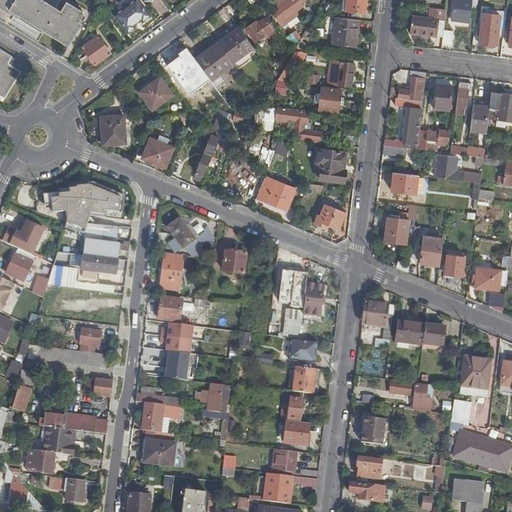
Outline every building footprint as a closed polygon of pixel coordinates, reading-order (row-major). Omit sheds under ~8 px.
[(67,46),(68,46),(77,24),(78,24),(77,23),(81,17),(64,6),(60,13),(39,0),(0,0),(0,8),(17,19),(19,17),(67,46)] [(135,0),(113,16),(127,34),(135,28),(134,26),(140,21),(142,23),(151,17),(138,0),(135,0)] [(280,9),(272,14),(282,27),(300,13),(298,10),(304,5),(300,0),(278,0),(276,3),(280,9)] [(365,14),(366,0),(343,0),(343,4),(346,4),(345,12),(365,14)] [(454,0),(452,20),(469,23),(471,0),(454,0)] [(64,6),(81,17),(83,14),(66,3),(64,6)] [(410,33),(443,37),(447,10),(430,8),(429,19),(412,17),(410,33)] [(271,31),(276,26),(270,18),(266,21),(264,19),(255,25),(254,23),(246,29),(255,42),(263,37),(267,42),(275,36),(271,31)] [(356,47),(359,21),(337,18),(334,44),(356,47)] [(77,24),(68,46),(80,25),(78,24),(77,24)] [(497,46),(498,28),(481,26),(479,45),(497,46)] [(239,29),(217,44),(232,65),(254,48),(239,29)] [(299,41),(292,33),(286,38),(294,48),(299,41)] [(111,54),(98,36),(82,48),(95,66),(111,54)] [(217,44),(195,60),(211,82),(233,66),(232,65),(217,44)] [(0,51),(0,95),(4,98),(20,72),(6,64),(10,57),(0,51)] [(294,51),(277,80),(284,81),(299,54),(294,51)] [(328,87),(338,88),(338,87),(351,89),(354,64),(341,62),(341,64),(339,63),(339,65),(330,63),(328,87)] [(170,67),(163,72),(174,88),(182,82),(170,67)] [(423,102),(427,74),(411,72),(411,77),(412,78),(411,91),(400,90),(399,99),(423,102)] [(159,78),(139,92),(152,110),(172,96),(159,78)] [(176,90),(180,96),(184,94),(195,107),(208,97),(210,99),(213,98),(210,95),(206,90),(199,81),(193,86),(191,83),(182,90),(180,87),(176,90)] [(469,84),(459,83),(455,114),(465,115),(466,108),(469,91),(469,86),(469,84)] [(38,84),(33,96),(39,98),(43,87),(38,84)] [(449,111),(452,87),(436,85),(433,108),(449,111)] [(338,113),(341,90),(321,88),(318,110),(338,113)] [(511,96),(491,92),(490,108),(488,118),(511,122),(511,96)] [(423,102),(399,99),(396,98),(395,106),(407,107),(422,109),(423,102)] [(488,118),(490,108),(473,106),(470,131),(487,133),(488,118)] [(402,143),(385,140),(384,146),(407,149),(417,150),(419,131),(422,109),(407,107),(402,143)] [(308,112),(276,108),(274,119),(287,121),(286,130),(293,131),(292,135),(291,139),(318,143),(319,132),(303,130),(304,123),(307,124),(308,115),(307,115),(308,112)] [(244,114),(235,112),(233,120),(242,123),(244,114)] [(215,123),(210,135),(211,136),(219,139),(229,115),(222,113),(217,124),(215,123)] [(124,131),(123,117),(100,118),(102,146),(125,145),(124,131)] [(135,140),(140,142),(144,133),(139,130),(135,140)] [(439,134),(419,131),(417,150),(438,152),(439,143),(448,144),(449,132),(440,131),(439,134)] [(194,179),(201,182),(219,139),(211,136),(201,160),(200,163),(194,179)] [(280,138),(276,148),(279,150),(280,147),(286,152),(287,149),(280,138)] [(173,148),(150,139),(142,159),(164,169),(173,148)] [(407,149),(384,146),(383,155),(406,158),(407,149)] [(468,148),(451,146),(450,154),(467,156),(468,148)] [(261,148),(257,162),(269,166),(273,151),(261,148)] [(342,153),(315,150),(313,168),(318,168),(316,180),(341,183),(342,171),(340,170),(342,153)] [(440,156),(436,179),(473,183),(474,175),(456,173),(458,158),(440,156)] [(502,166),(503,161),(484,158),(483,167),(486,167),(486,164),(502,166)] [(175,159),(168,176),(176,180),(183,163),(175,159)] [(511,163),(508,163),(506,175),(499,174),(498,184),(511,185),(511,163)] [(418,176),(394,173),(392,192),(416,195),(418,176)] [(286,211),(294,190),(265,178),(256,199),(286,211)] [(59,190),(60,193),(42,196),(43,207),(50,206),(52,215),(57,214),(66,213),(65,231),(84,235),(87,224),(88,217),(106,219),(106,218),(121,219),(122,215),(123,208),(124,197),(92,184),(68,186),(68,189),(59,190)] [(480,199),(494,201),(495,192),(481,190),(480,199)] [(337,231),(345,213),(324,205),(319,217),(317,216),(313,225),(324,230),(325,226),(337,231)] [(414,219),(416,206),(410,205),(408,218),(414,219)] [(406,245),(409,220),(388,218),(384,242),(406,245)] [(180,220),(168,228),(183,250),(194,241),(180,220)] [(8,228),(2,242),(18,249),(32,256),(44,230),(27,222),(21,234),(8,228)] [(118,228),(87,224),(84,235),(83,239),(85,240),(116,244),(118,228)] [(421,264),(440,266),(441,265),(442,256),(444,240),(424,237),(421,264)] [(116,244),(85,240),(83,256),(117,261),(119,252),(129,253),(130,243),(125,242),(124,245),(116,244)] [(32,256),(18,249),(13,260),(6,275),(23,282),(35,258),(32,256)] [(246,254),(225,251),(223,271),(243,274),(246,254)] [(78,256),(58,253),(54,266),(49,281),(47,286),(113,295),(114,286),(98,284),(99,273),(81,271),(83,256),(78,256)] [(309,261),(292,254),(290,279),(306,282),(309,261)] [(116,275),(117,261),(83,256),(81,271),(99,273),(116,275)] [(463,277),(465,258),(448,256),(447,266),(445,275),(463,277)] [(182,264),(164,261),(160,290),(179,292),(182,264)] [(500,286),(502,271),(478,268),(476,288),(499,291),(500,286)] [(38,277),(32,294),(43,299),(47,286),(49,281),(38,277)] [(14,285),(0,278),(0,313),(1,314),(14,285)] [(285,279),(276,278),(268,336),(278,337),(285,279)] [(289,280),(285,279),(278,337),(291,339),(299,340),(300,333),(284,330),(289,289),(305,291),(306,282),(290,279),(289,280)] [(366,291),(365,295),(376,296),(380,290),(372,287),(366,291)] [(365,295),(362,325),(392,328),(394,307),(375,304),(376,296),(365,295)] [(182,301),(161,298),(158,320),(179,322),(182,301)] [(326,302),(311,300),(308,318),(324,320),(326,302)] [(0,317),(0,340),(4,343),(13,324),(0,317)] [(396,342),(423,346),(423,344),(425,327),(415,326),(415,324),(399,322),(396,342)] [(444,328),(425,325),(425,327),(423,344),(442,346),(444,328)] [(97,339),(100,340),(101,332),(82,329),(80,345),(96,347),(97,339)] [(249,334),(240,333),(238,345),(248,346),(249,334)] [(374,345),(388,347),(389,339),(374,338),(374,345)] [(299,340),(291,339),(289,355),(315,358),(317,342),(299,340)] [(19,355),(25,358),(30,342),(24,340),(19,355)] [(105,368),(107,355),(30,346),(29,346),(27,359),(105,368)] [(186,381),(189,354),(168,352),(167,362),(166,369),(164,379),(186,381)] [(270,363),(272,355),(255,352),(254,361),(270,363)] [(491,362),(491,361),(470,358),(469,364),(464,363),(461,387),(487,390),(491,362)] [(21,366),(13,362),(6,378),(14,382),(21,366)] [(511,363),(504,363),(501,386),(511,388),(511,363)] [(314,385),(316,369),(296,367),(293,392),(303,394),(313,394),(316,395),(317,385),(314,385)] [(111,397),(113,382),(96,380),(94,395),(111,397)] [(413,404),(412,410),(430,412),(431,400),(425,399),(426,386),(418,384),(416,384),(415,386),(391,383),(390,393),(411,395),(414,396),(413,404)] [(208,412),(230,415),(230,409),(226,409),(228,393),(227,393),(228,387),(212,385),(210,392),(203,391),(202,403),(209,404),(208,412)] [(19,386),(12,409),(22,412),(29,390),(19,386)] [(299,420),(303,394),(293,392),(286,391),(282,418),(299,420)] [(136,395),(136,403),(146,404),(180,408),(181,408),(182,400),(136,395)] [(146,404),(142,431),(145,431),(160,433),(162,418),(179,420),(180,408),(146,404)] [(452,421),(462,423),(463,418),(466,419),(467,406),(455,404),(452,421)] [(0,411),(0,436),(1,437),(5,422),(7,417),(8,412),(1,408),(0,411)] [(229,420),(230,415),(208,412),(203,411),(202,417),(229,420)] [(106,435),(108,422),(96,421),(96,418),(66,414),(65,418),(64,430),(71,431),(75,431),(106,435)] [(64,430),(65,418),(46,415),(45,420),(41,420),(40,427),(44,427),(47,428),(64,430)] [(383,446),(385,420),(364,418),(361,443),(383,446)] [(306,446),(309,424),(286,421),(283,443),(306,446)] [(71,431),(64,430),(47,428),(46,439),(44,452),(54,453),(54,454),(70,456),(71,446),(70,446),(71,431)] [(160,433),(145,431),(144,438),(171,441),(172,434),(160,433)] [(506,473),(511,454),(511,446),(460,432),(453,458),(479,465),(478,470),(487,473),(488,468),(506,473)] [(0,453),(8,452),(10,444),(0,441),(0,453)] [(146,442),(144,459),(181,463),(182,454),(175,453),(175,445),(146,442)] [(51,474),(54,454),(54,453),(44,452),(30,450),(29,458),(27,468),(38,470),(38,472),(51,474)] [(293,473),(296,453),(275,450),(272,470),(272,471),(293,473)] [(431,466),(445,468),(445,462),(446,457),(441,455),(441,461),(432,460),(431,466)] [(235,459),(225,458),(223,469),(234,470),(235,459)] [(381,460),(362,458),(362,459),(360,459),(359,467),(361,468),(360,477),(379,480),(381,460)] [(144,459),(143,463),(173,467),(173,466),(180,467),(181,463),(144,459)] [(394,462),(381,460),(379,480),(384,480),(392,475),(394,462)] [(234,477),(235,470),(234,470),(223,469),(222,475),(234,477)] [(300,478),(317,480),(317,474),(300,472),(300,474),(300,478)] [(316,486),(317,480),(300,478),(272,475),(267,474),(264,498),(264,501),(281,503),(289,504),(292,484),(316,486)] [(20,486),(20,483),(12,475),(11,485),(20,486)] [(172,489),(173,476),(163,475),(162,488),(172,489)] [(44,479),(31,478),(30,485),(43,486),(44,479)] [(81,503),(84,482),(69,480),(66,501),(81,503)] [(465,511),(481,511),(485,484),(455,480),(452,501),(467,503),(465,511)] [(125,484),(124,491),(129,492),(127,511),(149,511),(151,496),(141,495),(142,492),(142,486),(125,484)] [(373,502),(374,486),(350,484),(349,493),(359,494),(359,500),(373,502)] [(21,509),(24,510),(27,493),(24,490),(20,490),(20,486),(11,485),(9,504),(17,506),(17,504),(21,505),(21,509)] [(40,511),(40,506),(27,491),(27,493),(24,510),(40,511)] [(431,510),(433,496),(430,495),(429,498),(424,497),(423,509),(431,510)] [(247,511),(249,499),(241,498),(238,511),(235,511),(216,510),(215,511),(247,511)]
